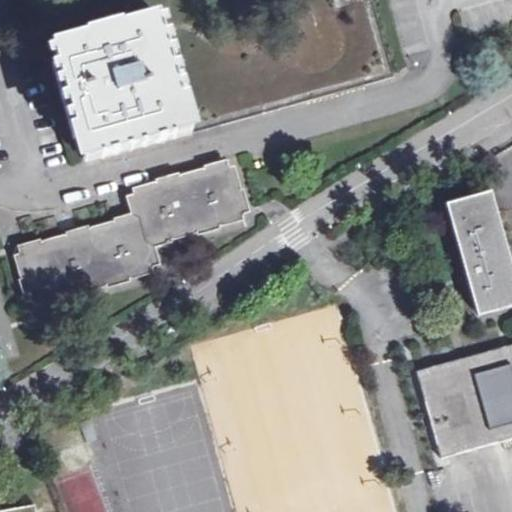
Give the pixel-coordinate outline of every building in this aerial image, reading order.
[(125,0),(132,23),(159,16),(192,132),(394,78),(371,0),(125,0)] [(56,44),(84,156),(101,151),(103,159),(192,132),(159,16),(132,23),(56,44)] [(232,168),(135,195),(140,216),(147,242),(244,213),(232,168)] [(448,207),(478,315),(511,305),(511,269),(511,266),(505,268),(500,252),(507,250),(494,203),(489,204),(487,195),(448,207)] [(140,216),(94,229),(107,279),(154,266),(147,242),(140,216)] [(94,229),(20,249),(34,300),(107,279),(94,229)] [(511,343),(411,373),(431,443),(511,419),(511,343)]
